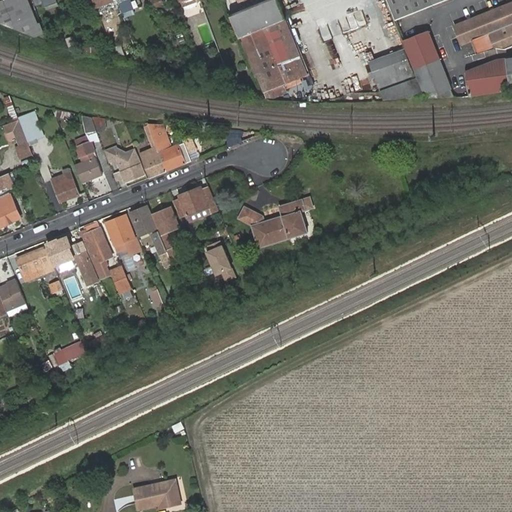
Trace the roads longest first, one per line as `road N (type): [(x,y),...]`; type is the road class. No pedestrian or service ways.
road 1 (track): [(213,511),(197,421),(282,370),(511,261)]
road 2 (residential): [(261,147),(0,248)]
